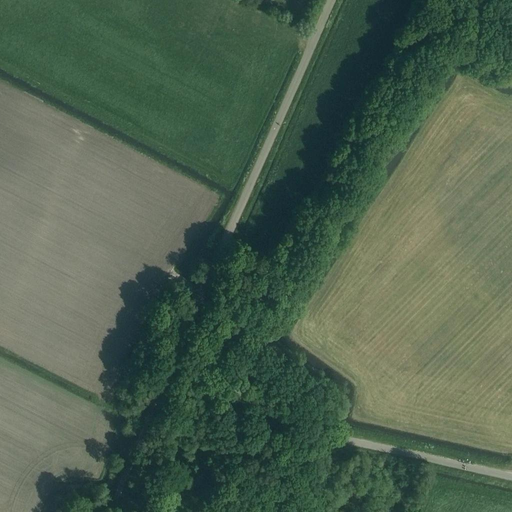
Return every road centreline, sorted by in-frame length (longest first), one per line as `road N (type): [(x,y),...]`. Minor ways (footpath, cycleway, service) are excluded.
road 1 (unclassified): [(168,367),(331,0)]
road 2 (unclassified): [(511,482),(344,443),(168,367)]
road 3 (unclassified): [(106,511),(168,367)]
